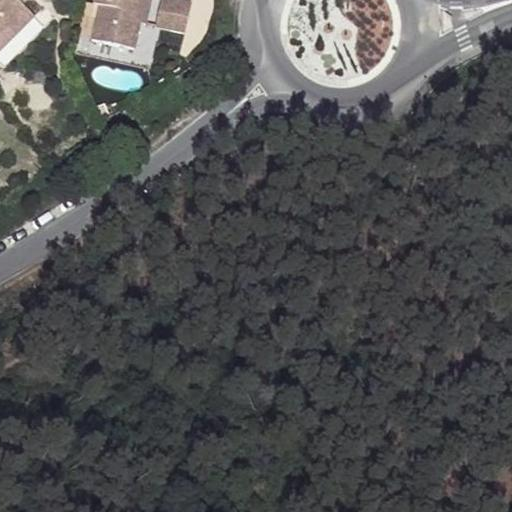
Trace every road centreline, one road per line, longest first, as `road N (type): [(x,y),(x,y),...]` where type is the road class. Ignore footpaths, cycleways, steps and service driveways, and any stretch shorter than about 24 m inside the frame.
road 1 (tertiary): [(218,117),(0,258)]
road 2 (secondary): [(299,98),(325,107),(378,98),(414,58)]
